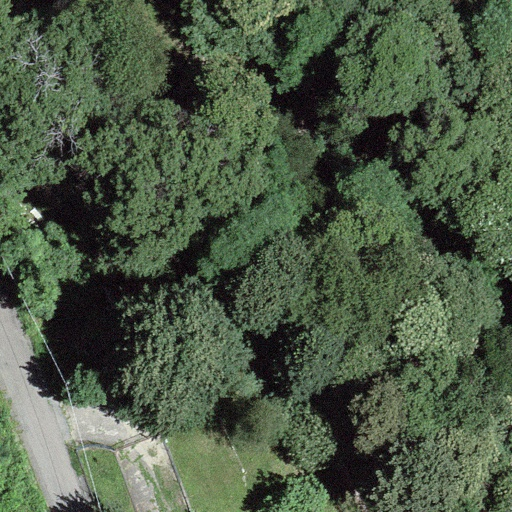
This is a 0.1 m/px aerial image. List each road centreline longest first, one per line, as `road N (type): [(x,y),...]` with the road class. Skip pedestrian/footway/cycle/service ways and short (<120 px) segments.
road 1 (track): [(0,134),(38,173),(192,279),(275,371),(366,511)]
road 2 (track): [(106,0),(261,135),(430,254),(511,341)]
road 3 (unclassified): [(0,322),(61,511)]
